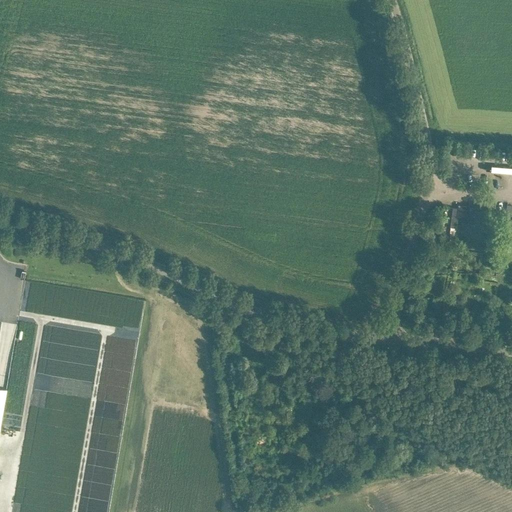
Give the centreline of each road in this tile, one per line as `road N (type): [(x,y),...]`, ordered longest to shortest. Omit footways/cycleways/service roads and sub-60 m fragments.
road 1 (tertiary): [(388,338),(272,318),(104,247),(0,217)]
road 2 (unclassified): [(388,338),(429,154),(390,0)]
road 3 (tertiary): [(511,352),(388,338)]
